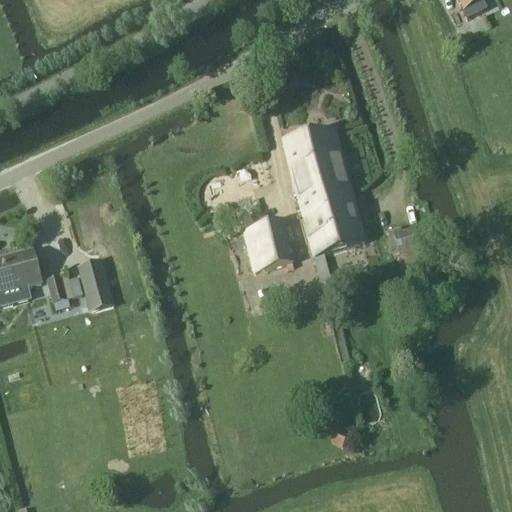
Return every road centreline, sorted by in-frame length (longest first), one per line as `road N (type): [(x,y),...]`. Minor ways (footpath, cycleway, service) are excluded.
road 1 (tertiary): [(0,182),(250,62),(349,0)]
road 2 (unclassified): [(0,111),(217,0)]
